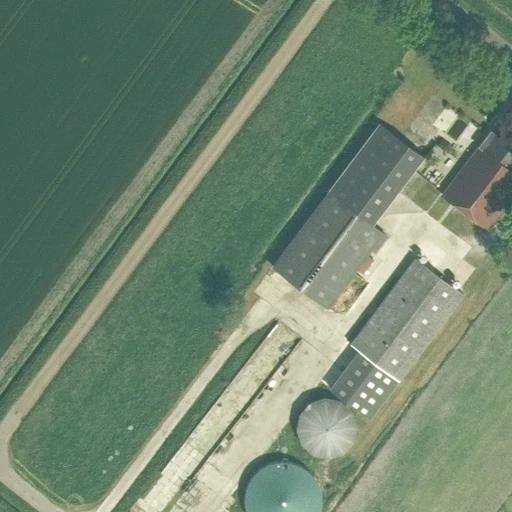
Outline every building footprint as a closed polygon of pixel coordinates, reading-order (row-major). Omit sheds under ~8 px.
[(423,157),(383,127),(380,124),(327,193),(273,266),(328,307),(372,249),(376,252),(387,237),(371,225),(423,157)] [(511,146),(490,131),(442,194),(486,227),(511,192),(511,146)] [(472,277),(483,265),(469,254),(459,266),(472,277)] [(463,294),(415,258),(350,344),(360,351),(331,390),(370,419),(463,294)] [(300,419),(299,427),(300,435),(302,441),(306,446),(311,450),(314,452),(318,453),(326,455),(334,453),(338,452),(342,450),(347,446),(352,437),(354,431),(354,423),(352,417),(347,408),(338,402),(334,400),(328,399),(324,399),(318,400),(311,404),(306,408),(302,413),(300,419)]
